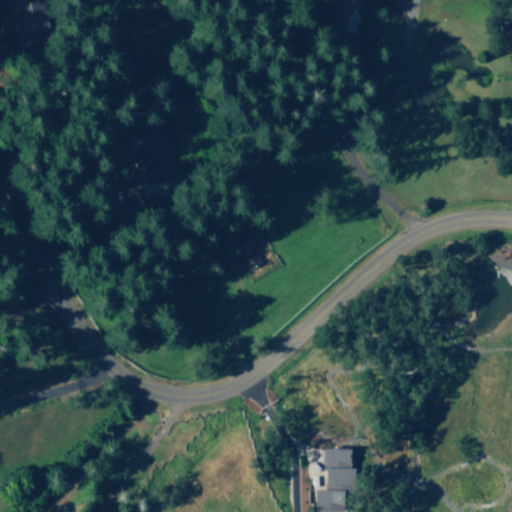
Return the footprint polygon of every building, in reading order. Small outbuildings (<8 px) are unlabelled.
[(10,0),(16,45),(46,41),(40,0),(10,0)] [(360,0),(327,0),(324,10),(345,17),(348,10),(356,13),(360,0)] [(165,179),(164,129),(141,130),(141,146),(131,147),(131,167),(142,166),(142,180),(165,179)] [(232,245),(242,268),(257,261),(246,238),(232,245)] [(351,467),(346,467),(347,449),(321,448),(320,485),(350,486),(351,467)] [(339,489),(310,490),(311,511),(340,511),(339,489)]
